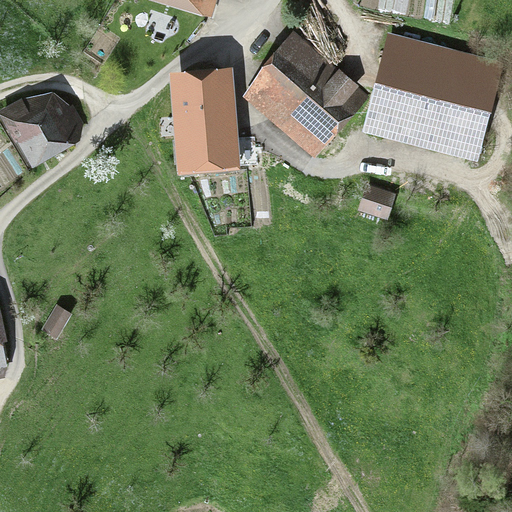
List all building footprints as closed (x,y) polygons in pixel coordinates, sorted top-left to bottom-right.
[(163,0),(212,15),(216,0),(163,0)] [(243,94),(315,157),(368,94),(358,85),(359,83),(339,66),(337,67),(295,29),(274,47),(262,62),(243,94)] [(504,60),(388,30),(362,128),(478,157),(504,60)] [(184,67),(169,69),(176,171),(181,170),(182,177),(237,173),(236,166),(240,166),(232,64),(218,65),(218,63),(184,65),(184,67)] [(22,97),(22,95),(0,107),(0,113),(14,141),(17,139),(32,166),(80,138),(83,124),(73,104),(71,104),(53,89),(22,97)] [(366,182),(357,207),(386,217),(394,191),(366,182)] [(42,328),(58,337),(72,311),(57,302),(42,328)]
